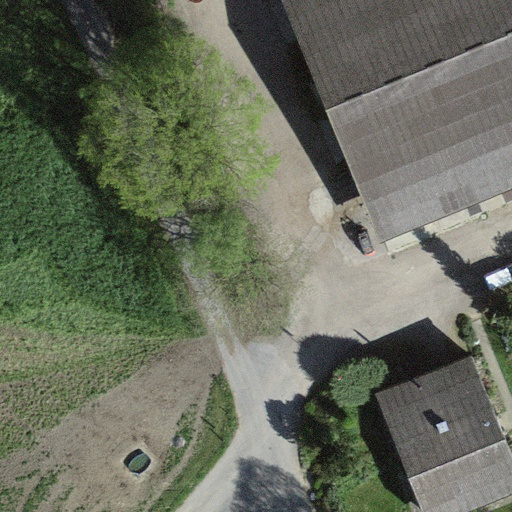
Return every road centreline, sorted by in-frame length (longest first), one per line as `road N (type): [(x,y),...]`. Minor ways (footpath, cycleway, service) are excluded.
road 1 (residential): [(79,0),(275,418)]
road 2 (unknown): [(275,418),(337,331),(447,272)]
road 3 (residential): [(275,418),(194,511)]
